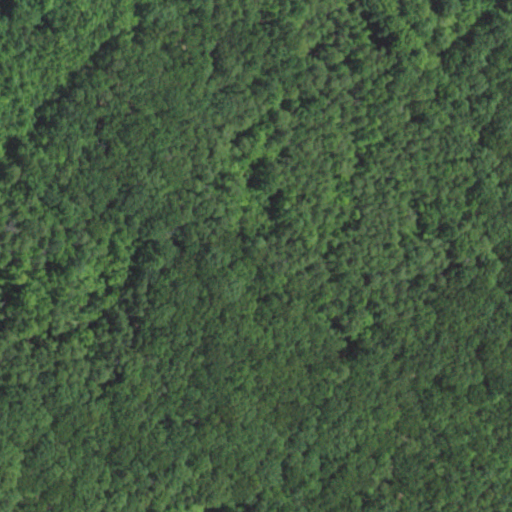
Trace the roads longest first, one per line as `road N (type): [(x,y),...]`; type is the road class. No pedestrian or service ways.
road 1 (track): [(433,511),(387,396),(299,251),(167,0)]
road 2 (track): [(387,396),(511,377)]
